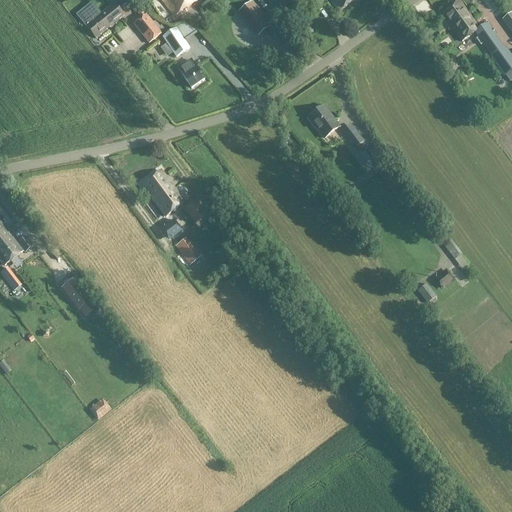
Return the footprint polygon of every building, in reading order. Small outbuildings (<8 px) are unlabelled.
[(96,9),(81,21),(86,27),(96,39),(101,35),(124,16),(119,10),(128,3),(126,0),(109,0),(114,5),(110,8),(101,16),(96,9)] [(161,0),(175,17),(197,2),(195,0),(161,0)] [(264,0),(276,16),(287,8),(281,0),(264,0)] [(329,0),(339,13),(356,0),(329,0)] [(238,13),(258,37),(272,26),(253,1),(238,13)] [(459,2),(442,15),(462,42),(475,33),(491,57),(490,58),(503,77),(511,71),(511,56),(489,23),(479,30),(459,2)] [(420,7),(427,14),(431,10),(424,3),(420,7)] [(152,43),(165,33),(150,14),(137,24),(152,43)] [(511,15),(503,22),(510,32),(511,30),(511,15)] [(190,49),(176,29),(162,38),(176,59),(190,49)] [(179,71),(183,77),(192,89),(205,81),(196,68),(192,62),(179,71)] [(502,77),(496,81),(500,87),(506,83),(502,77)] [(339,128),(324,107),(309,119),(325,139),(339,128)] [(342,133),(355,149),(365,142),(351,126),(342,133)] [(357,152),(366,164),(372,159),(368,153),(370,151),(365,145),(364,147),(357,152)] [(161,172),(142,186),(166,217),(185,203),(161,172)] [(197,227),(212,216),(198,197),(183,208),(197,227)] [(5,223),(10,228),(16,224),(11,218),(5,223)] [(161,229),(166,236),(169,234),(172,237),(182,230),(174,219),(161,229)] [(0,235),(0,261),(4,267),(22,254),(5,232),(0,235)] [(18,245),(25,254),(33,247),(26,238),(18,245)] [(462,256),(449,238),(442,244),(455,261),(462,256)] [(176,246),(184,258),(193,251),(185,240),(176,246)] [(10,285),(16,280),(8,269),(1,274),(10,285)] [(434,280),(443,289),(454,279),(446,270),(434,280)] [(90,302),(73,280),(62,289),(79,311),(90,302)] [(432,304),(431,302),(437,297),(427,285),(418,292),(428,305),(432,310),(438,306),(435,302),(432,304)] [(100,420),(110,410),(100,400),(90,410),(100,420)]
